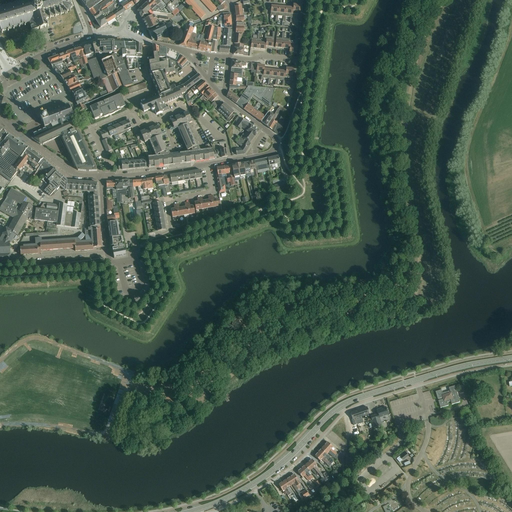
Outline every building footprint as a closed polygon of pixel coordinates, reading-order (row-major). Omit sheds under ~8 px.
[(23,0),(19,2),(18,0),(17,0),(17,2),(13,3),(12,2),(11,2),(12,4),(7,5),(7,3),(6,4),(6,5),(2,7),(1,5),(0,5),(0,6),(0,7),(0,27),(1,31),(0,30),(0,32),(1,32),(2,33),(3,33),(2,31),(7,30),(8,31),(9,31),(9,30),(13,28),(14,30),(15,29),(14,28),(19,26),(19,28),(20,28),(20,26),(24,25),(25,26),(26,26),(25,24),(30,23),(32,31),(31,31),(32,31),(32,32),(33,32),(32,31),(39,29),(40,29),(40,30),(41,30),(41,29),(47,27),(47,28),(48,28),(48,27),(49,26),(48,26),(48,25),(47,25),(46,21),(47,20),(47,19),(50,18),(50,19),(51,18),(55,16),(55,17),(56,17),(56,16),(60,15),(60,16),(61,15),(61,14),(65,13),(65,14),(66,14),(66,13),(67,14),(68,13),(67,13),(68,11),(70,11),(71,11),(71,10),(72,8),(72,7),(71,6),(72,6),(72,4),(72,3),(71,2),(72,0),(73,0),(23,0)] [(91,2),(86,6),(89,10),(102,0),(93,0),(93,1),(91,2)] [(102,0),(89,10),(93,16),(99,12),(100,13),(112,3),(112,2),(115,0),(102,0)] [(117,2),(115,0),(112,2),(112,3),(100,13),(99,12),(93,16),(96,21),(110,10),(114,6),(119,3),(118,2),(117,2)] [(122,7),(125,11),(126,11),(134,6),(129,0),(120,0),(118,2),(119,3),(121,5),(122,7)] [(156,12),(160,9),(151,0),(150,0),(145,4),(153,12),(156,12)] [(151,0),(160,9),(161,10),(166,6),(160,0),(151,0)] [(168,5),(167,6),(173,12),(177,8),(181,5),(178,1),(178,2),(176,0),(175,0),(172,3),(171,3),(170,2),(168,5)] [(216,8),(217,9),(219,11),(222,11),(223,10),(224,10),(228,7),(224,2),(225,2),(223,0),(214,0),(217,2),(218,2),(220,5),(219,6),(216,8)] [(151,10),(145,4),(138,11),(142,18),(143,20),(151,16),(148,12),(151,10)] [(286,7),(284,22),(285,22),(285,17),(291,17),(290,22),(292,23),(293,4),(293,8),(286,7)] [(293,4),(292,23),(293,14),(298,15),(297,20),(299,20),(301,5),(293,4)] [(118,11),(115,13),(113,14),(116,18),(125,11),(122,7),(121,5),(116,9),(118,11)] [(110,10),(96,21),(101,28),(107,23),(105,19),(114,13),(115,13),(118,11),(116,9),(114,6),(110,10)] [(236,17),(246,16),(246,13),(244,13),(243,9),(242,9),(242,6),(235,7),(236,17)] [(271,6),(270,15),(276,16),(275,21),(277,21),(279,6),(271,6)] [(279,6),(277,21),(278,16),(283,17),(282,22),(284,22),(286,7),(279,6)] [(113,14),(115,13),(114,13),(105,19),(107,23),(116,18),(113,14)] [(221,21),(231,21),(231,13),(222,14),(223,16),(224,16),(224,18),(218,18),(219,22),(221,21)] [(154,15),(151,16),(143,20),(145,25),(156,20),(154,15)] [(156,20),(145,25),(147,30),(159,26),(159,25),(159,24),(157,20),(156,20)] [(159,27),(159,26),(147,30),(152,41),(156,39),(157,42),(160,40),(159,38),(163,36),(162,34),(164,33),(165,36),(177,31),(177,30),(178,29),(177,25),(175,26),(173,21),(164,25),(159,27)] [(221,21),(219,22),(217,22),(218,25),(224,25),(224,28),(232,29),(231,21),(221,21)] [(192,32),(193,28),(187,26),(179,46),(186,47),(190,34),(191,35),(192,32)] [(209,27),(206,40),(210,41),(212,42),(211,53),(216,53),(217,53),(218,53),(219,46),(220,41),(215,41),(216,36),(217,33),(218,28),(211,27),(209,27)] [(232,30),(224,29),(224,28),(221,28),(218,28),(217,33),(221,33),(221,31),(224,31),(224,35),(224,36),(231,36),(232,30)] [(190,34),(186,47),(186,48),(192,49),(198,50),(202,34),(201,34),(201,35),(192,32),(191,35),(190,34)] [(267,35),(265,50),(266,46),(273,47),(275,32),(273,32),(272,37),(267,37),(267,35)] [(224,36),(224,35),(221,33),(217,33),(216,36),(220,37),(221,37),(221,36),(224,36),(223,41),(231,42),(231,36),(224,36)] [(283,48),(284,33),(282,33),(282,38),(276,38),(275,47),(283,48)] [(284,33),(283,48),(290,49),(289,52),(291,34),(289,34),(289,39),(284,39),(284,33)] [(206,35),(202,34),(198,50),(205,52),(206,46),(209,46),(210,41),(206,40),(208,41),(208,43),(204,42),(204,41),(206,35)] [(252,38),(251,45),(251,48),(258,49),(260,34),(258,34),(257,39),(252,38)] [(260,34),(258,49),(265,50),(267,35),(265,34),(265,40),(259,39),(260,34)] [(291,34),(289,52),(297,53),(298,38),(296,38),(296,43),(291,43),(292,34),(291,34)] [(90,60),(86,61),(89,70),(93,79),(99,77),(100,82),(101,81),(103,85),(104,85),(107,91),(108,95),(119,90),(118,89),(123,87),(126,87),(127,87),(133,85),(132,84),(131,82),(122,58),(121,58),(121,56),(116,57),(116,56),(116,55),(114,56),(114,55),(114,54),(113,43),(113,42),(112,42),(110,42),(105,42),(102,42),(98,42),(98,43),(95,44),(92,45),(91,45),(93,49),(96,58),(93,59),(90,60)] [(114,42),(113,42),(113,43),(114,54),(114,55),(122,53),(122,57),(124,57),(126,57),(126,55),(126,53),(124,43),(124,42),(119,42),(114,42)] [(135,43),(124,43),(126,53),(126,55),(126,57),(127,65),(129,65),(131,65),(131,63),(134,63),(135,63),(136,63),(136,60),(136,58),(136,49),(135,43)] [(241,44),(236,44),(235,48),(234,48),(234,55),(247,56),(247,53),(243,52),(244,49),(243,49),(244,45),(242,45),(241,44)] [(91,45),(82,48),(85,57),(91,55),(91,56),(92,56),(93,59),(96,58),(93,50),(91,45)] [(159,53),(159,47),(152,46),(153,53),(154,61),(149,61),(151,74),(162,71),(165,71),(166,75),(169,74),(175,73),(174,69),(171,69),(169,70),(167,62),(159,64),(159,60),(159,59),(158,57),(158,53),(159,53)] [(74,50),(75,56),(77,61),(78,61),(81,70),(80,70),(81,73),(86,71),(89,70),(86,61),(85,57),(82,48),(74,50)] [(172,51),(166,48),(166,54),(167,57),(167,59),(170,60),(171,61),(170,62),(171,69),(174,69),(174,67),(175,66),(176,63),(177,63),(177,62),(180,55),(180,54),(172,51)] [(75,56),(74,50),(66,52),(66,53),(68,58),(71,58),(76,69),(76,70),(77,72),(78,74),(81,73),(80,70),(81,70),(78,61),(77,61),(75,56)] [(68,58),(66,53),(57,56),(59,61),(63,59),(64,60),(66,59),(68,64),(70,64),(71,68),(72,71),(76,69),(71,58),(68,58)] [(59,61),(57,56),(48,60),(50,64),(58,61),(59,62),(62,60),(62,61),(63,61),(65,65),(68,69),(71,68),(70,64),(68,64),(66,59),(64,60),(63,59),(59,61)] [(186,60),(184,58),(183,60),(179,65),(179,66),(178,66),(182,69),(189,63),(187,61),(186,60)] [(58,61),(50,64),(52,68),(59,75),(59,76),(68,72),(67,70),(68,69),(65,65),(63,61),(62,61),(62,60),(59,62),(58,61)] [(264,69),(265,65),(257,65),(256,74),(261,75),(261,80),(263,80),(263,78),(264,69)] [(68,72),(59,76),(63,81),(64,81),(72,77),(70,72),(72,71),(71,68),(68,69),(67,70),(68,72)] [(231,68),(230,78),(230,85),(236,86),(237,82),(241,83),(242,69),(241,69),(232,68),(231,68)] [(286,68),(286,71),(285,78),(290,78),(290,83),(292,84),(294,69),(286,68)] [(271,70),(264,69),(263,78),(268,79),(268,84),(270,84),(270,79),(271,70)] [(279,70),(271,70),(270,79),(276,80),(275,85),(277,85),(278,80),(277,80),(279,70)] [(286,71),(279,70),(277,80),(278,80),(283,81),(282,86),(284,86),(285,78),(286,71)] [(166,80),(166,79),(162,71),(151,74),(150,74),(154,84),(159,96),(164,94),(168,92),(169,92),(169,91),(170,91),(169,88),(170,88),(169,86),(168,84),(166,80)] [(185,92),(192,87),(193,86),(194,85),(202,79),(198,74),(190,81),(189,81),(188,82),(183,86),(176,89),(175,86),(170,88),(169,88),(170,91),(169,91),(169,92),(168,92),(164,94),(167,103),(173,101),(179,98),(182,97),(181,95),(183,94),(186,93),(185,92)] [(72,77),(64,81),(68,87),(82,81),(84,80),(84,81),(87,81),(87,82),(89,85),(92,84),(92,83),(93,83),(91,79),(90,79),(89,76),(87,76),(83,78),(83,77),(78,79),(78,78),(75,79),(74,76),(72,77)] [(68,87),(71,93),(81,88),(80,85),(87,82),(87,81),(84,81),(84,80),(82,81),(68,87)] [(200,91),(207,85),(203,81),(196,87),(192,90),(194,92),(198,88),(200,91)] [(207,85),(200,91),(199,91),(201,94),(199,96),(200,98),(210,89),(207,85)] [(240,99),(236,104),(244,109),(248,104),(250,100),(252,98),(253,96),(259,100),(264,104),(270,109),(271,103),(274,89),(257,87),(255,87),(248,86),(240,99)] [(89,103),(93,102),(92,99),(89,100),(86,92),(84,87),(81,89),(72,93),(74,98),(75,98),(76,101),(75,101),(77,106),(80,111),(85,109),(86,111),(88,109),(89,103)] [(210,89),(200,98),(203,101),(206,99),(207,101),(208,100),(211,103),(218,96),(211,90),(210,89)] [(236,104),(240,99),(229,91),(226,97),(236,104)] [(109,99),(115,113),(118,111),(117,110),(125,106),(120,94),(109,99)] [(159,96),(141,104),(144,112),(151,109),(152,111),(153,111),(155,110),(156,115),(162,113),(169,110),(167,105),(165,106),(164,104),(167,103),(164,94),(159,96)] [(109,99),(101,103),(104,109),(100,110),(103,116),(104,118),(115,113),(109,99)] [(232,114),(234,112),(224,103),(220,107),(218,105),(214,102),(210,106),(214,109),(215,108),(227,119),(230,122),(235,117),(232,114)] [(104,109),(101,103),(90,107),(95,119),(103,116),(100,110),(104,109)] [(248,104),(244,109),(249,114),(253,108),(248,104)] [(34,137),(31,138),(32,139),(41,145),(43,145),(48,142),(61,136),(62,139),(66,148),(69,154),(67,154),(69,157),(70,157),(75,167),(77,170),(78,170),(78,171),(86,171),(89,172),(97,171),(96,169),(91,158),(93,158),(91,155),(90,155),(83,139),(84,139),(82,136),(81,136),(78,130),(75,132),(74,130),(74,128),(73,126),(72,124),(71,122),(70,121),(70,120),(69,118),(71,117),(73,116),(73,114),(69,106),(63,108),(57,110),(56,108),(42,114),(43,115),(40,116),(40,117),(42,122),(44,127),(45,127),(46,126),(48,130),(33,137),(34,137)] [(253,108),(249,114),(255,118),(259,112),(253,108)] [(272,130),(273,131),(277,124),(276,124),(276,122),(274,121),(278,115),(280,111),(278,109),(277,109),(273,116),(272,119),(267,127),(272,130)] [(179,116),(183,124),(187,123),(188,122),(191,121),(188,112),(183,114),(179,116)] [(259,112),(255,118),(261,122),(265,116),(259,112)] [(268,112),(265,116),(263,119),(261,122),(267,127),(272,119),(273,116),(273,115),(272,114),(271,112),(269,112),(268,112)] [(183,124),(179,116),(175,118),(170,120),(170,122),(171,121),(174,128),(177,127),(183,124)] [(241,118),(238,117),(235,120),(238,122),(235,126),(240,129),(242,127),(247,131),(244,135),(243,134),(236,143),(242,147),(241,148),(236,149),(236,155),(245,154),(249,146),(248,145),(254,136),(255,137),(259,131),(251,125),(246,122),(246,121),(241,118)] [(281,117),(277,124),(273,131),(278,134),(281,127),(282,128),(285,118),(281,117)] [(124,130),(124,131),(125,133),(128,131),(127,129),(132,127),(128,120),(121,123),(124,130)] [(121,123),(114,126),(118,136),(119,136),(121,134),(125,133),(124,131),(124,130),(121,123)] [(187,124),(178,128),(181,136),(190,132),(187,124)] [(153,127),(149,129),(153,137),(159,134),(161,133),(159,127),(159,126),(158,125),(153,127)] [(118,136),(114,126),(107,129),(100,133),(103,139),(110,136),(113,135),(116,140),(120,139),(119,136),(118,136)] [(153,137),(149,129),(145,131),(140,132),(141,134),(136,136),(138,140),(143,138),(145,143),(148,141),(147,140),(150,138),(153,137)] [(3,130),(0,133),(0,173),(11,182),(17,175),(18,172),(13,168),(18,162),(29,148),(21,144),(9,135),(6,132),(6,133),(4,132),(4,131),(3,130)] [(190,132),(181,136),(184,143),(194,139),(190,132)] [(163,143),(160,136),(151,140),(154,148),(163,143)] [(197,146),(194,139),(184,143),(187,150),(188,150),(197,146)] [(163,143),(154,148),(157,155),(160,154),(159,154),(166,151),(166,150),(163,143)] [(188,150),(188,152),(181,153),(182,154),(185,154),(194,153),(199,152),(197,146),(188,150)] [(45,161),(29,148),(18,162),(13,168),(18,172),(17,175),(20,177),(21,177),(23,174),(23,173),(20,171),(28,161),(32,164),(31,165),(35,168),(34,169),(37,171),(38,170),(39,169),(45,161)] [(213,153),(213,148),(209,149),(210,151),(203,151),(205,161),(209,160),(215,159),(214,158),(213,153)] [(226,149),(220,150),(217,150),(218,155),(221,154),(222,158),(228,157),(226,149)] [(203,151),(199,152),(194,153),(195,162),(200,161),(204,161),(205,161),(203,151)] [(195,162),(194,153),(185,154),(186,161),(186,163),(191,162),(195,162)] [(185,154),(182,154),(177,155),(176,155),(177,164),(179,164),(186,163),(186,161),(185,154)] [(170,156),(167,156),(168,164),(168,165),(177,164),(176,155),(170,156)] [(149,161),(146,161),(146,165),(149,164),(149,166),(149,168),(154,167),(159,166),(158,157),(152,158),(151,156),(148,157),(149,161)] [(163,157),(158,157),(159,166),(164,166),(168,165),(168,164),(167,156),(163,157)] [(278,156),(273,157),(275,165),(277,164),(278,167),(281,167),(278,156)] [(269,167),(268,164),(267,158),(264,159),(254,161),(255,167),(256,170),(257,172),(258,172),(269,169),(269,167)] [(128,162),(128,160),(125,160),(125,162),(121,162),(121,164),(118,164),(119,170),(122,170),(128,170),(128,162)] [(46,161),(45,161),(39,169),(38,170),(39,171),(40,170),(46,175),(53,168),(46,161),(45,161),(46,161)] [(257,172),(256,170),(255,167),(254,161),(249,162),(250,173),(254,172),(255,178),(258,177),(257,172)] [(245,171),(243,163),(238,164),(240,176),(246,175),(245,174),(245,171)] [(234,178),(232,165),(224,166),(217,168),(217,172),(216,172),(216,174),(218,186),(219,193),(225,192),(224,185),(222,186),(221,180),(222,179),(222,177),(223,177),(225,177),(225,176),(226,176),(225,174),(228,173),(228,178),(227,179),(228,183),(230,182),(231,186),(235,185),(234,178)] [(53,168),(46,175),(44,177),(48,181),(57,171),(53,168)] [(58,184),(63,177),(57,171),(48,181),(50,183),(43,190),(50,196),(56,190),(57,190),(60,187),(58,185),(58,184)] [(167,176),(168,184),(168,183),(171,183),(177,182),(176,174),(170,175),(167,176)] [(164,185),(162,176),(155,178),(156,184),(158,184),(159,190),(162,189),(164,196),(167,195),(167,194),(166,194),(166,193),(166,190),(165,188),(164,185)] [(65,179),(63,177),(58,184),(58,185),(60,187),(62,189),(65,191),(66,190),(67,181),(65,179)] [(141,180),(133,181),(133,187),(138,187),(139,190),(139,192),(140,192),(140,195),(141,197),(144,197),(143,193),(142,186),(141,186),(141,180)] [(133,181),(116,182),(116,187),(117,199),(117,203),(122,203),(121,193),(123,193),(122,187),(127,187),(129,199),(135,198),(133,187),(133,181)] [(116,187),(116,182),(106,182),(106,185),(107,188),(107,189),(107,190),(107,191),(113,191),(113,192),(113,198),(113,199),(117,199),(116,187)] [(0,259),(10,259),(10,258),(10,254),(10,253),(9,242),(11,242),(16,234),(17,235),(28,217),(34,220),(47,222),(47,226),(48,226),(56,227),(56,226),(57,226),(58,212),(39,209),(36,209),(32,207),(23,202),(26,197),(11,189),(7,197),(4,203),(3,203),(0,208),(0,210),(14,218),(8,229),(6,228),(3,233),(3,234),(2,234),(1,237),(0,238),(0,259)] [(25,191),(24,192),(38,203),(39,201),(25,191)] [(210,196),(212,207),(218,206),(218,204),(220,203),(220,201),(217,201),(217,198),(213,199),(213,195),(210,196)] [(145,197),(144,197),(141,197),(141,201),(142,205),(146,204),(154,203),(153,200),(150,200),(146,201),(145,197)] [(80,215),(81,214),(73,213),(74,207),(67,206),(67,205),(59,204),(59,205),(43,203),(39,209),(58,212),(57,226),(64,227),(71,228),(79,229),(79,227),(79,226),(79,224),(79,222),(80,219),(80,217),(80,215)] [(114,216),(107,217),(108,223),(117,221),(120,221),(119,213),(118,209),(114,210),(114,216)] [(117,221),(108,223),(109,231),(110,231),(110,232),(109,232),(109,233),(109,235),(109,238),(110,238),(118,237),(122,237),(121,231),(119,231),(118,225),(120,225),(120,221),(117,221)] [(99,226),(90,227),(90,228),(86,228),(86,231),(85,231),(85,236),(82,233),(78,238),(42,240),(42,238),(35,238),(35,244),(23,245),(23,247),(20,247),(21,255),(27,255),(27,256),(32,255),(32,254),(41,254),(41,250),(47,250),(47,251),(52,251),(52,250),(64,249),(64,250),(69,250),(69,248),(75,248),(75,251),(81,251),(82,252),(87,252),(87,250),(93,250),(93,247),(101,247),(100,229),(99,229),(99,226)] [(110,238),(110,246),(113,246),(114,248),(112,248),(113,250),(112,251),(114,258),(127,256),(124,244),(122,245),(122,242),(124,242),(123,237),(122,237),(118,237),(110,238)] [(440,401),(438,401),(441,408),(449,406),(448,403),(451,401),(452,405),(460,402),(455,386),(449,388),(450,391),(443,393),(442,390),(436,392),(438,399),(439,399),(440,401)] [(367,407),(350,413),(353,419),(352,420),(354,426),(357,424),(363,422),(362,419),(361,417),(369,414),(367,407)] [(374,415),(370,416),(374,428),(378,427),(377,424),(381,422),(379,418),(388,415),(386,407),(382,408),(382,409),(377,411),(378,414),(374,415)] [(328,442),(324,446),(335,456),(338,458),(340,460),(340,461),(345,456),(340,452),(338,455),(332,449),(333,447),(328,442)] [(324,446),(321,449),(327,454),(328,453),(336,460),(338,458),(335,456),(324,446)] [(321,449),(318,453),(329,462),(331,465),(333,463),(334,461),(327,454),(321,449)] [(318,453),(315,456),(320,461),(322,460),(327,464),(331,467),(332,465),(331,465),(329,462),(318,453)] [(308,463),(318,474),(321,477),(322,475),(315,467),(317,465),(312,459),(308,463)] [(308,463),(305,466),(310,471),(311,470),(316,476),(318,474),(308,463)] [(310,471),(305,466),(301,469),(311,480),(313,478),(308,473),(310,471)] [(311,480),(301,469),(298,472),(303,478),(304,476),(309,481),(311,480)] [(290,477),(298,489),(300,488),(298,485),(300,484),(294,474),(290,477)] [(290,477),(286,480),(290,486),(292,485),(296,491),(299,495),(298,495),(301,499),(303,497),(298,489),(290,477)] [(290,486),(286,480),(282,482),(290,494),(292,498),(296,503),(298,501),(294,495),(293,495),(292,493),(289,487),(290,486)] [(290,494),(282,482),(278,485),(282,491),(284,490),(288,496),(290,494)] [(311,485),(308,487),(312,493),(313,493),(319,490),(317,487),(314,489),(311,485)] [(309,495),(306,490),(301,493),(304,498),(309,495)]
